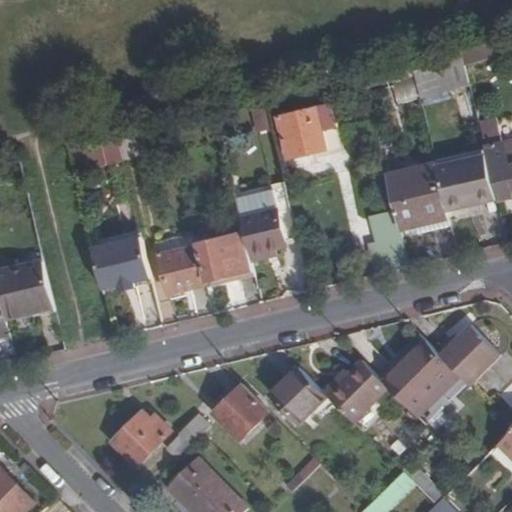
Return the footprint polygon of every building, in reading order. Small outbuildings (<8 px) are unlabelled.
[(422,96),(471,84),(464,50),(414,62),(417,74),(422,96)] [(393,80),(417,74),(414,62),(366,74),(367,81),(369,90),(394,83),(393,80)] [(357,84),(367,81),(366,74),(325,83),(327,94),(357,86),(357,84)] [(257,118),(253,100),(233,105),(237,122),(257,118)] [(337,107),(284,117),(292,160),(346,148),(337,107)] [(142,154),(137,128),(120,132),(126,158),(142,154)] [(109,162),(126,158),(120,132),(102,136),(109,162)] [(502,135),(484,139),(487,151),(504,147),(502,135)] [(78,170),(109,162),(102,136),(72,144),(78,170)] [(504,147),(487,151),(489,158),(499,201),(511,198),(511,170),(510,171),(504,147)] [(487,151),(438,164),(439,166),(440,170),(489,158),(487,151)] [(489,158),(440,170),(450,212),(499,201),(489,158)] [(420,225),(451,218),(450,212),(440,170),(439,166),(389,176),(402,229),(420,225)] [(253,256),(302,245),(288,187),(239,199),(247,232),(253,256)] [(377,239),(401,233),(395,209),(371,216),(377,239)] [(212,283),(258,275),(253,256),(247,232),(233,235),(234,240),(227,241),(226,238),(213,240),(207,215),(192,218),(200,248),(204,248),(212,283)] [(451,218),(420,225),(421,233),(453,226),(451,218)] [(145,237),(96,249),(106,292),(126,287),(138,284),(155,280),(145,237)] [(28,304),(55,297),(44,247),(24,251),(25,254),(0,258),(0,280),(8,316),(29,312),(28,304)] [(170,293),(208,285),(200,248),(162,257),(170,293)] [(0,335),(12,333),(8,316),(0,280),(0,335)] [(29,312),(57,304),(55,297),(28,304),(29,312)] [(451,338),(438,350),(457,369),(473,385),(503,354),(472,324),(454,342),(451,338)] [(416,410),(457,369),(438,350),(430,342),(389,382),(396,389),(416,410)] [(498,387),(511,372),(511,358),(509,355),(488,377),(498,387)] [(359,424),(396,389),(389,382),(369,361),(332,396),(333,398),(359,424)] [(306,425),(333,398),(332,396),(306,370),(278,396),(306,425)] [(511,383),(500,392),(511,409),(511,408),(511,383)] [(244,441),(273,414),(247,387),(218,415),(244,441)] [(171,438),(146,413),(116,445),(141,468),(171,438)] [(194,445),(213,427),(202,416),(182,433),(194,445)] [(511,432),(502,442),(511,451),(511,432)] [(248,511),(251,510),(202,459),(171,488),(194,511),(248,511)] [(290,487),(295,493),(304,484),(324,465),(319,460),(290,487)] [(415,464),(407,473),(439,504),(447,496),(415,464)] [(313,496),(334,475),(324,465),(304,484),(313,496)] [(0,511),(27,511),(39,501),(3,466),(0,468),(0,511)]
